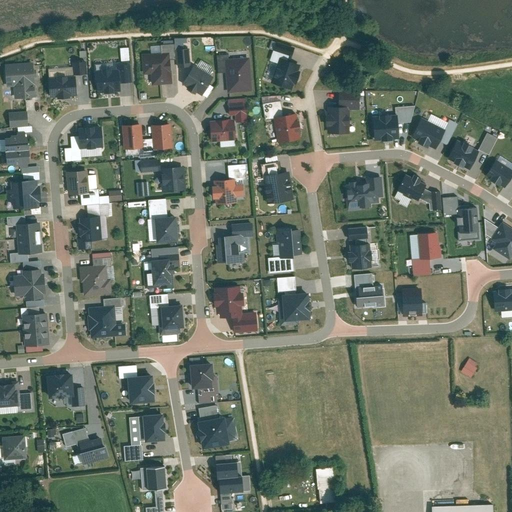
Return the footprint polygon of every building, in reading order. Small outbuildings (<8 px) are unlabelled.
[(171,61),(176,61),(174,45),(151,47),(152,55),(142,56),(144,76),(150,75),(151,86),(173,84),(171,61)] [(118,59),(127,59),(126,46),(117,47),(118,59)] [(301,66),(289,62),(292,53),(275,47),(270,61),(278,64),(271,84),(292,91),(301,66)] [(183,85),(202,97),(214,78),(192,65),(190,48),(176,50),(178,68),(190,68),(183,85)] [(253,91),(250,56),(230,58),(230,53),(218,54),(220,71),(226,71),(228,93),(253,91)] [(48,77),(50,99),(57,98),(57,100),(70,99),(70,97),(77,97),(75,75),(86,75),(85,62),(72,63),(73,75),(48,77)] [(36,98),(33,63),(5,65),(7,88),(14,87),(15,100),(36,98)] [(98,94),(120,92),(120,85),(132,84),(130,64),(96,67),(98,94)] [(246,99),(229,100),(230,118),(210,120),(212,142),(221,141),(221,146),(237,145),(235,121),(247,120),(246,99)] [(393,112),(394,121),(409,120),(408,105),(393,106),(393,112)] [(350,108),(330,107),(330,115),(325,115),(325,124),(330,124),(329,132),(349,133),(350,108)] [(29,125),(28,110),(10,112),(11,127),(29,125)] [(396,138),(394,121),(393,112),(367,114),(369,141),(396,138)] [(298,113),(276,116),(280,141),(302,138),(298,113)] [(445,130),(422,118),(412,136),(435,148),(445,130)] [(171,124),(151,126),(152,139),(142,140),(141,125),(122,126),(124,151),(138,149),(139,158),(157,157),(156,151),(173,149),(171,124)] [(104,147),(102,125),(79,127),(80,135),(72,135),(73,147),(66,147),(67,161),(83,160),(82,148),(104,147)] [(32,163),(29,132),(19,133),(20,137),(0,138),(0,145),(0,151),(7,150),(8,163),(20,162),(21,167),(23,167),(30,166),(29,163),(32,163)] [(479,151),(459,141),(449,159),(469,170),(479,151)] [(162,193),(185,192),(184,168),(161,170),(160,160),(140,161),(141,174),(160,173),(162,193)] [(511,177),(511,169),(498,160),(487,175),(506,187),(511,177)] [(230,179),(215,180),(215,186),(213,186),(214,198),(216,197),(217,204),(240,202),(240,198),(247,197),(246,180),(248,180),(247,163),(229,165),(230,179)] [(40,165),(30,166),(23,167),(24,180),(11,181),(12,188),(7,188),(8,201),(13,201),(13,208),(25,207),(26,215),(44,213),(40,165)] [(69,193),(90,192),(88,169),(68,171),(69,193)] [(429,183),(406,171),(396,190),(419,202),(429,183)] [(288,173),(265,177),(269,205),(293,201),(288,173)] [(370,183),(347,185),(349,210),(362,209),(362,204),(380,202),(379,196),(384,196),(383,176),(369,177),(370,183)] [(149,196),(148,183),(137,184),(138,197),(149,196)] [(457,196),(441,197),(441,215),(452,214),(452,224),(455,224),(456,240),(477,239),(476,206),(457,207),(457,196)] [(178,242),(176,217),(168,218),(166,200),(146,201),(149,245),(178,242)] [(78,234),(80,249),(93,248),(92,240),(103,239),(101,215),(80,217),(82,234),(78,234)] [(511,229),(499,222),(497,226),(486,220),(479,233),(494,241),(490,249),(508,259),(511,252),(511,229)] [(43,251),(40,221),(17,223),(20,253),(43,251)] [(234,234),(214,236),(217,264),(245,261),(244,251),(240,251),(239,244),(245,243),(244,237),(255,236),(254,221),(233,224),(234,234)] [(277,231),(280,257),(267,258),(269,274),(294,272),(293,257),(303,256),(300,229),(277,231)] [(436,231),(408,233),(411,275),(429,274),(428,258),(438,257),(436,231)] [(371,243),(351,244),(353,269),(373,267),(371,243)] [(170,266),(169,260),(150,262),(153,288),(172,286),(171,276),(175,276),(174,266),(170,266)] [(85,295),(113,293),(111,278),(109,278),(108,263),(80,265),(82,281),(84,281),(85,295)] [(26,301),(44,299),(44,294),(46,294),(44,272),(42,273),(42,268),(23,270),(24,274),(14,275),(16,296),(25,295),(26,301)] [(352,307),(383,305),(382,284),(371,285),(370,272),(350,273),(352,307)] [(311,321),(309,294),(296,295),(295,278),(276,279),(277,294),(281,294),(282,300),(278,301),(280,326),(299,325),(299,322),(311,321)] [(246,306),(244,285),(215,287),(217,305),(221,305),(222,317),(234,316),(235,332),(258,330),(256,310),(243,311),(243,307),(246,306)] [(426,302),(420,302),(420,288),(397,287),(397,315),(425,315),(426,302)] [(511,288),(494,290),(496,311),(511,309),(511,288)] [(185,329),(183,306),(169,307),(168,295),(149,296),(150,309),(158,309),(161,337),(180,335),(180,330),(185,329)] [(127,334),(126,322),(117,323),(116,305),(90,307),(92,337),(127,334)] [(26,345),(50,343),(48,313),(40,313),(40,307),(23,308),(26,345)] [(469,376),(478,363),(468,357),(460,370),(469,376)] [(189,383),(191,383),(192,390),(212,389),(211,381),(214,381),(212,362),(188,365),(189,383)] [(84,388),(73,389),(72,375),(46,377),(48,400),(71,398),(72,407),(85,406),(84,388)] [(152,376),(127,378),(129,405),(154,403),(152,376)] [(31,394),(19,395),(18,382),(0,383),(0,408),(17,407),(18,413),(32,412),(31,394)] [(137,414),(139,440),(160,439),(158,412),(137,414)] [(224,418),(197,423),(202,450),(229,445),(224,418)] [(85,429),(63,435),(66,447),(89,441),(85,429)] [(4,461),(27,459),(25,436),(2,438),(4,461)] [(77,445),(84,466),(108,459),(102,438),(77,445)] [(141,459),(140,444),(121,445),(122,460),(141,459)] [(218,493),(219,509),(231,508),(229,491),(248,490),(247,474),(240,475),(239,460),(210,462),(213,493),(218,493)] [(320,501),(335,500),(333,466),(317,467),(320,501)] [(142,491),(166,490),(164,467),(140,469),(142,491)] [(431,503),(430,511),(492,511),(492,501),(431,503)]
